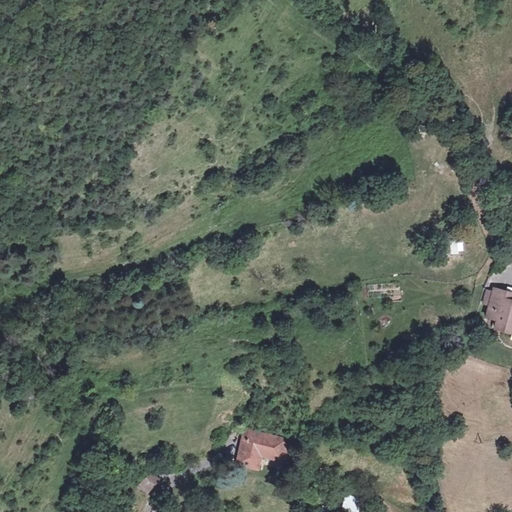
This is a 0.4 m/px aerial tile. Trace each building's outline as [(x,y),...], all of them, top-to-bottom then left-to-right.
[(464,253),(463,241),(449,242),(450,254),(464,253)] [(511,303),(511,301),(511,295),(495,290),(487,319),(497,322),(494,329),(511,334),(511,303)] [(288,440),(247,429),(238,463),(252,467),(256,453),(262,455),(289,462),(292,451),(285,449),(288,440)] [(252,467),(259,468),(262,455),(256,453),(252,467)] [(153,472),(142,484),(146,488),(148,485),(152,488),(160,479),(153,472)]
